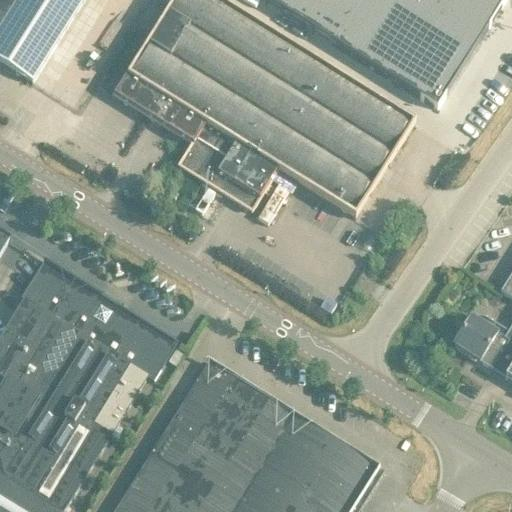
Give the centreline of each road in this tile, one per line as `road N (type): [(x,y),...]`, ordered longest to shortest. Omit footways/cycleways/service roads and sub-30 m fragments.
road 1 (unclassified): [(355,372),(0,154)]
road 2 (unclassified): [(355,372),(511,145)]
road 3 (unclassified): [(479,454),(355,372)]
